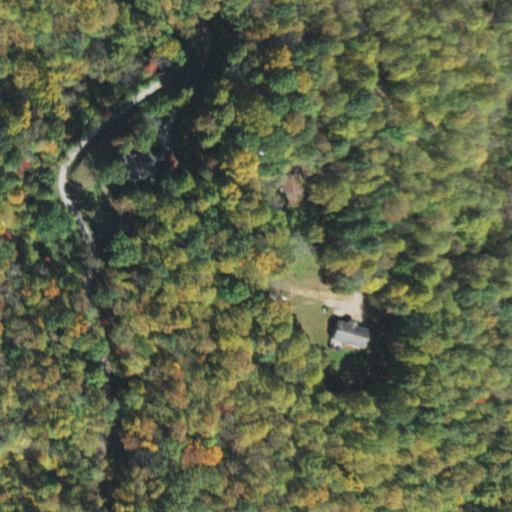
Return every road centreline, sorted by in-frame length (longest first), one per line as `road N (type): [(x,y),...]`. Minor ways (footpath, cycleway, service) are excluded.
road 1 (residential): [(202,40),(183,67),(85,140),(65,168),(63,190),(94,250),(87,296),(111,381),(96,511)]
road 2 (residential): [(319,0),(386,98),(398,135),(391,199),(355,307)]
